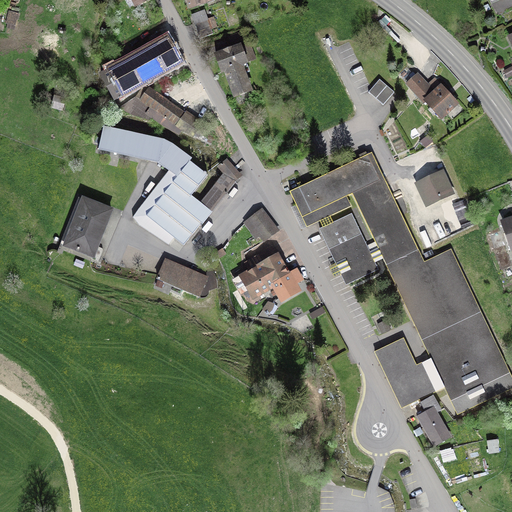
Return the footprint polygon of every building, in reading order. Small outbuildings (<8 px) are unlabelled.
[(130,0),(135,9),(150,1),(149,0),(130,0)] [(210,0),(181,0),(185,8),(210,0)] [(17,16),(6,14),(4,25),(15,27),(17,16)] [(181,62),(168,37),(97,75),(110,100),(181,62)] [(243,66),(237,49),(213,57),(219,74),(224,72),(233,100),(248,95),(239,68),(243,66)] [(426,85),(417,75),(405,85),(436,121),(455,105),(433,79),(426,85)] [(202,125),(149,87),(137,103),(190,141),(202,125)] [(147,111),(143,116),(175,138),(179,133),(147,111)] [(159,141),(99,129),(93,152),(154,166),(172,180),(189,160),(159,141)] [(510,375),(450,250),(423,263),(371,154),(286,194),(304,230),(348,209),(344,199),(350,197),(373,245),(381,261),(449,404),(510,375)] [(239,176),(225,161),(220,165),(235,180),(239,176)] [(187,167),(144,219),(182,250),(210,216),(190,199),(204,181),(187,167)] [(442,172),(413,185),(425,210),(453,197),(442,172)] [(220,175),(198,204),(212,215),(234,186),(220,175)] [(94,260),(112,213),(79,201),(62,248),(94,260)] [(264,245),(278,234),(260,211),(246,222),(264,245)] [(365,248),(350,216),(317,231),(344,287),(376,272),(373,265),(365,248)] [(511,218),(499,222),(508,250),(511,249),(511,218)] [(373,245),(365,248),(373,265),(381,261),(373,245)] [(273,254),(260,260),(274,287),(268,290),(276,305),(298,294),(292,284),(299,281),(293,269),(284,274),(273,254)] [(246,301),(268,290),(274,287),(260,260),(232,275),(246,301)] [(198,301),(206,284),(162,264),(155,281),(198,301)] [(413,374),(387,388),(403,416),(420,407),(418,402),(426,398),(413,374)] [(431,409),(415,419),(431,447),(448,437),(431,409)]
